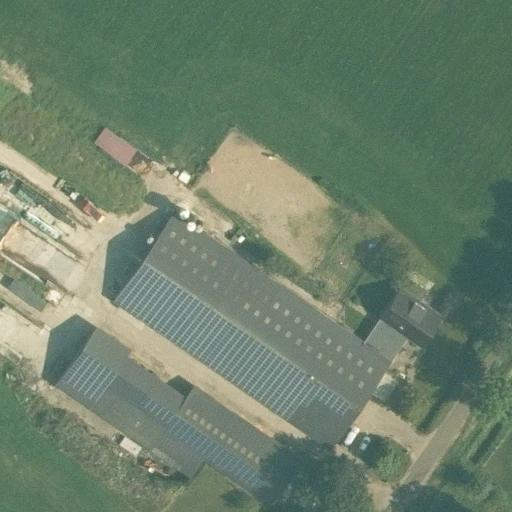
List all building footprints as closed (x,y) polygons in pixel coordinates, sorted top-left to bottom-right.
[(102,125),(92,143),(125,162),(135,144),(102,125)] [(134,147),(126,164),(143,172),(151,155),(134,147)] [(384,355),(363,341),(173,210),(114,299),(149,322),(330,446),(390,359),(384,355)] [(17,278),(44,294),(49,286),(22,269),(17,278)] [(43,307),(48,296),(11,279),(6,290),(43,307)] [(401,286),(363,341),(384,355),(401,330),(421,343),(441,314),(401,286)] [(193,383),(162,428),(269,501),(300,456),(193,383)]
